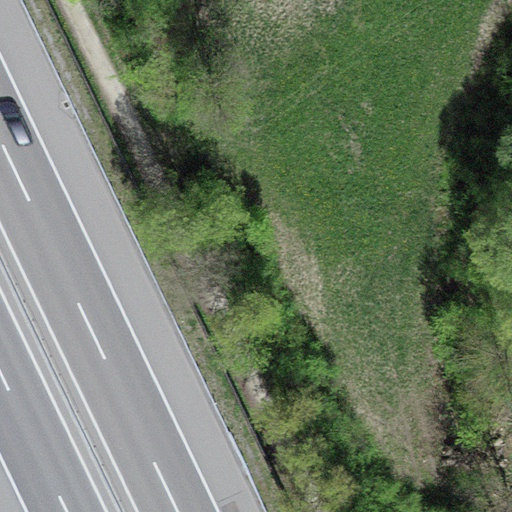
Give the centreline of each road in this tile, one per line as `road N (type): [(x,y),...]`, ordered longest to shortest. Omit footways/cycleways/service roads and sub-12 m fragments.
road 1 (track): [(67,0),(317,511)]
road 2 (motorway): [(178,511),(0,138)]
road 3 (motorway): [(0,371),(66,511)]
